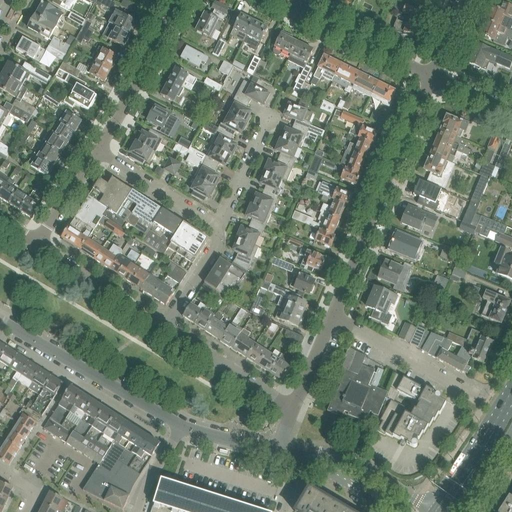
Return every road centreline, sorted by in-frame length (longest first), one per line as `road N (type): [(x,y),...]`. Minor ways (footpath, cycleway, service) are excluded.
road 1 (residential): [(332,317),(431,77)]
road 2 (residential): [(182,428),(0,316)]
road 3 (residential): [(98,150),(180,0)]
road 4 (residential): [(476,396),(332,317)]
road 5 (residential): [(165,325),(36,243)]
road 6 (residential): [(291,411),(165,325)]
road 7 (residential): [(431,77),(297,11)]
road 8 (secondary): [(511,388),(433,511)]
road 9 (residential): [(216,229),(98,150)]
road 10 (residential): [(426,511),(366,473),(300,458)]
road 11 (residential): [(216,229),(268,120)]
